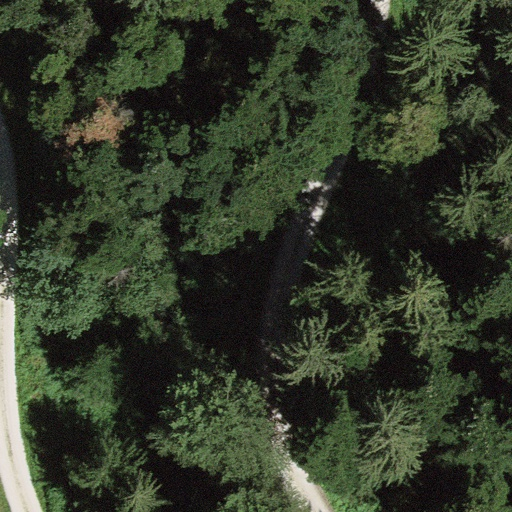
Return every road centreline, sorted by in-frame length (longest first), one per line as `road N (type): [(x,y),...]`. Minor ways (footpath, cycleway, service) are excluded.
road 1 (track): [(293,511),(257,423),(260,326),(300,212),(348,112),(381,0)]
road 2 (track): [(0,113),(10,234),(0,334)]
road 3 (track): [(0,394),(19,511)]
